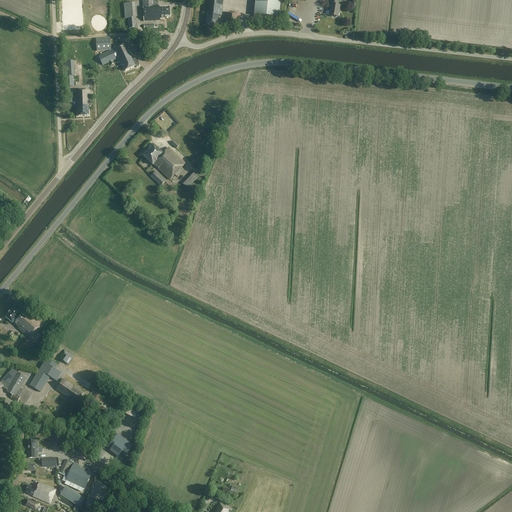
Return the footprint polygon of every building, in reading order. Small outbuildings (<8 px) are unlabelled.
[(154,2),(153,0),(142,0),(144,22),(160,21),(160,19),(165,19),(165,17),(171,17),(170,7),(160,8),(158,5),(158,2),(154,2)] [(223,0),(206,0),(206,11),(206,15),(207,15),(206,18),(208,18),(207,21),(208,21),(207,26),(216,27),(218,16),(221,16),(223,0)] [(255,0),(254,16),(280,18),(281,3),(285,3),(285,0),(255,0)] [(339,1),(333,0),(331,0),(329,16),(338,17),(339,11),(340,11),(341,6),(338,5),(339,1)] [(137,18),(136,3),(124,4),(125,19),(128,18),(129,29),(135,28),(134,18),(137,18)] [(240,15),(225,13),(224,22),(239,23),(240,15)] [(149,53),(143,37),(135,39),(141,56),(149,53)] [(111,51),(110,38),(96,39),(97,52),(111,51)] [(132,54),(127,43),(111,50),(111,51),(98,56),(103,66),(109,63),(111,65),(114,64),(113,61),(116,60),(118,64),(120,63),(121,66),(123,66),(125,71),(135,67),(137,68),(139,67),(139,65),(137,61),(136,61),(135,59),(132,60),(131,57),(132,54)] [(74,76),(73,61),(64,62),(65,87),(73,87),(73,76),(74,76)] [(90,106),(90,90),(75,91),(76,96),(69,97),(69,103),(77,103),(78,116),(89,116),(89,106),(90,106)] [(163,154),(154,145),(143,156),(153,165),(154,165),(158,169),(170,180),(185,164),(168,148),(163,154)] [(165,182),(155,172),(151,177),(161,186),(165,182)] [(198,177),(193,172),(182,183),(187,188),(198,177)] [(20,314),(14,309),(6,318),(12,323),(13,323),(19,328),(18,329),(31,340),(43,325),(25,311),(24,313),(20,314)] [(61,327),(52,320),(51,322),(52,322),(50,325),(49,324),(45,330),(47,332),(40,342),(45,345),(52,336),(54,337),(61,327)] [(74,357),(64,351),(59,359),(68,365),(74,357)] [(58,365),(47,358),(30,386),(41,392),(50,377),(57,381),(62,373),(55,369),(58,365)] [(27,378),(12,369),(1,383),(0,382),(0,390),(3,387),(8,390),(7,392),(13,395),(11,398),(18,402),(24,391),(20,388),(27,378)] [(84,393),(63,379),(56,390),(66,397),(67,396),(77,403),(84,393)] [(136,419),(139,412),(130,408),(127,414),(136,419)] [(105,416),(97,412),(94,416),(102,420),(105,416)] [(133,446),(124,439),(121,443),(118,440),(110,451),(118,457),(121,454),(125,457),(133,446)] [(38,449),(38,441),(28,441),(28,450),(27,450),(27,459),(38,458),(38,453),(37,453),(36,449),(38,449)] [(42,468),(57,467),(61,467),(61,459),(56,460),(56,458),(39,459),(39,461),(42,461),(42,468)] [(73,464),(65,460),(60,472),(67,476),(73,464)] [(78,465),(74,463),(66,481),(85,489),(92,473),(78,466),(78,465)] [(28,470),(32,471),(35,472),(35,475),(44,475),(44,468),(41,468),(41,467),(36,467),(36,465),(34,465),(28,465),(28,470)] [(56,490),(39,483),(36,489),(29,485),(26,492),(30,494),(30,495),(33,496),(33,497),(50,504),(56,490)] [(73,496),(70,500),(76,505),(79,500),(73,496)] [(38,504),(28,500),(25,506),(36,510),(38,504)]
